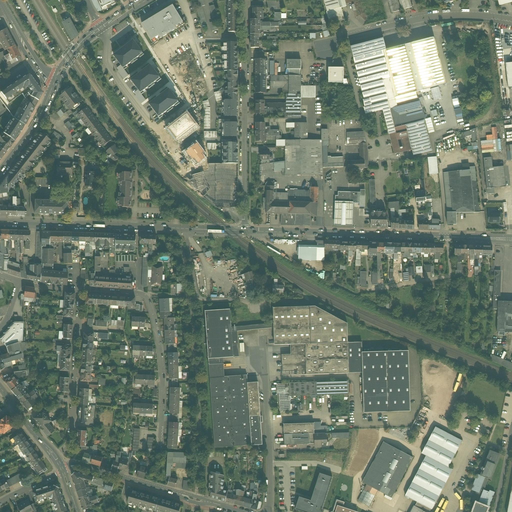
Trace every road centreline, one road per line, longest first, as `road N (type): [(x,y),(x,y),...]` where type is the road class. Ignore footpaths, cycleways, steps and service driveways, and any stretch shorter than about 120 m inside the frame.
road 1 (secondary): [(245,231),(511,239)]
road 2 (secondary): [(0,222),(245,231)]
road 3 (residential): [(244,0),(245,231)]
road 4 (residential): [(511,19),(441,15),(323,44)]
road 5 (tertiary): [(245,511),(83,466),(63,469)]
road 6 (residential): [(267,511),(264,348)]
road 7 (residential): [(67,449),(82,288)]
road 8 (residential): [(155,129),(208,88),(174,0)]
road 9 (residential): [(146,295),(162,367),(160,445)]
